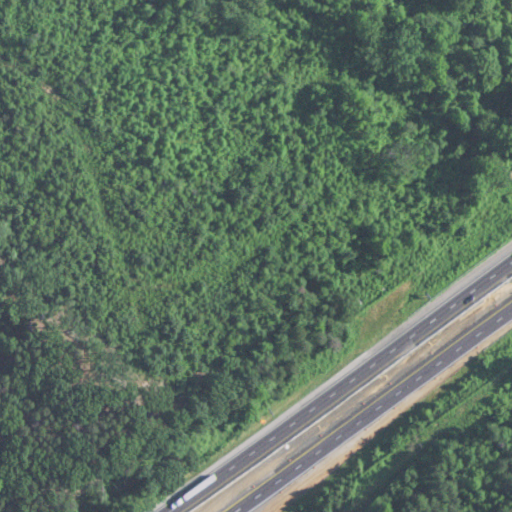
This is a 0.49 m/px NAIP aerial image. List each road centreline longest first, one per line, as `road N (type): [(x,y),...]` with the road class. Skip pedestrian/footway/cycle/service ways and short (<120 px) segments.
road 1 (motorway): [(511,254),(166,511)]
road 2 (motorway): [(232,511),(511,303)]
